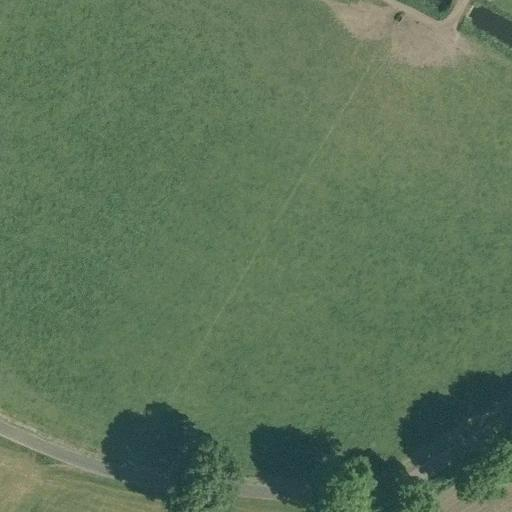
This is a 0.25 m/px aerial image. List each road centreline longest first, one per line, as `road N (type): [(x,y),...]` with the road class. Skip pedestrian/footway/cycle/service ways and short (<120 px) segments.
road 1 (unclassified): [(386,498),(167,482),(110,471),(0,428)]
road 2 (unclassified): [(386,498),(511,422)]
